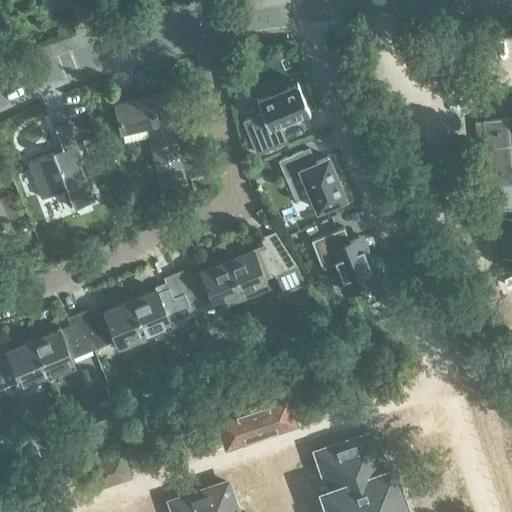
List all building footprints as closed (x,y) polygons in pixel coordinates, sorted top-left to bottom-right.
[(262,112),(243,119),(257,152),(286,140),(279,121),(308,110),(308,111),(309,111),(297,80),(296,81),(296,83),(286,87),(284,82),(267,89),(269,94),(258,98),(258,97),(256,97),(262,112)] [(169,91),(114,103),(120,131),(148,124),(163,188),(186,183),(171,119),(175,118),(169,91)] [(511,117),(508,118),(508,117),(483,119),(490,209),(511,207),(511,117)] [(68,120),(53,125),(62,148),(28,161),(42,197),(66,188),(74,208),(94,200),(78,159),(82,157),(68,120)] [(302,149),(279,159),(287,178),(301,172),(311,193),(317,207),(316,207),(317,209),(319,208),(343,197),(345,197),(344,195),(338,180),(335,172),(334,172),(328,158),(328,157),(328,155),(308,164),(302,149)] [(134,199),(130,189),(118,193),(122,204),(134,199)] [(0,224),(8,220),(0,204),(0,224)] [(26,226),(20,229),(25,240),(32,237),(26,226)] [(344,226),(311,239),(322,267),(334,262),(344,290),(359,284),(359,285),(363,284),(362,283),(377,277),(370,261),(373,260),(367,246),(365,247),(361,236),(350,241),(344,226)] [(253,247),(227,258),(242,293),(267,283),(265,277),(298,264),(275,230),(261,236),(265,246),(255,250),(253,247)] [(242,293),(227,258),(202,269),(203,272),(192,277),(187,266),(176,271),(191,308),(203,304),(205,308),(242,293)] [(156,288),(130,299),(144,334),(170,323),(168,318),(191,308),(176,271),(164,276),(169,286),(157,291),(156,288)] [(144,334),(130,299),(103,310),(105,313),(94,318),(90,307),(78,312),(93,349),(115,340),(117,345),(144,334)] [(58,329),(32,339),(47,374),(72,364),(70,359),(93,349),(78,312),(66,317),(71,328),(59,332),(58,329)] [(47,374),(32,339),(7,350),(8,353),(0,356),(0,387),(18,380),(20,385),(47,374)] [(287,397),(217,420),(226,448),(296,424),(287,397)] [(107,427),(118,422),(119,422),(114,409),(101,414),(107,427)] [(328,485),(321,487),(329,511),(407,511),(391,465),(385,467),(372,431),(316,451),(328,485)] [(122,451),(90,462),(98,487),(130,476),(122,451)] [(237,511),(226,481),(170,500),(174,511),(237,511)]
